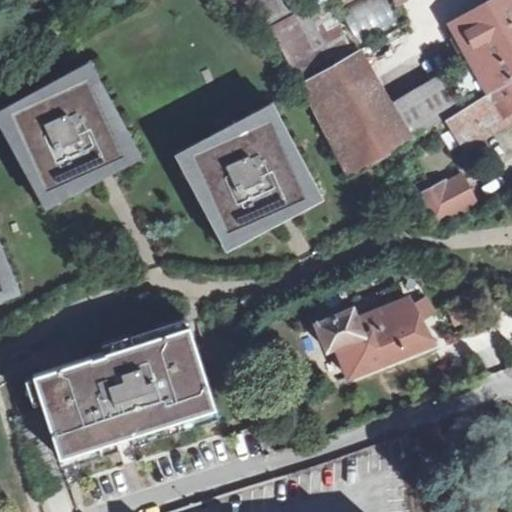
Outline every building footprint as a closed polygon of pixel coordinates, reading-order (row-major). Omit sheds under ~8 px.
[(286,0),(249,0),(241,7),(270,27),(293,13),(286,0)] [(446,118),(511,78),(511,0),(457,33),(478,71),(450,87),(447,82),(394,113),(356,52),(334,63),(305,7),(270,27),(300,83),(351,177),(390,154),(394,151),(409,142),(430,129),(446,118)] [(364,0),(348,7),(360,35),(397,19),(388,0),(364,0)] [(330,45),(347,42),(344,25),(327,28),(330,45)] [(90,73),(6,109),(43,193),(102,167),(127,155),(90,73)] [(511,78),(446,118),(466,149),(509,120),(510,123),(511,121),(511,78)] [(272,114),(189,150),(226,234),(287,206),(308,196),(272,114)] [(430,129),(409,142),(420,162),(442,149),(430,129)] [(409,142),(394,151),(417,197),(420,195),(435,187),(420,162),(409,142)] [(459,178),(420,195),(436,228),(474,209),(459,178)] [(328,350),(336,347),(349,377),(434,343),(408,296),(358,317),(353,307),(316,321),(328,350)] [(91,355),(35,373),(60,457),(148,429),(216,407),(190,325),(104,351),(105,353),(92,357),(91,355)]
